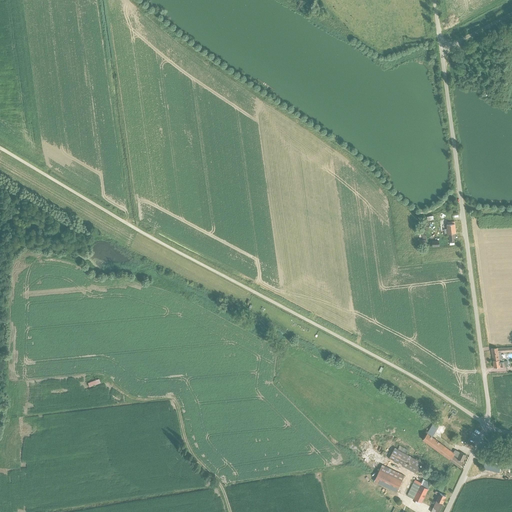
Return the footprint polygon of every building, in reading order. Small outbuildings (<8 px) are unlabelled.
[(448,234),(449,241),(456,240),(455,233),(456,233),(454,222),(447,223),(447,225),(447,229),(444,229),(445,234),(448,234)] [(511,350),(511,347),(491,349),(493,360),(494,368),(508,366),(508,360),(500,361),(499,352),(511,350)] [(99,378),(88,383),(89,386),(100,382),(99,378)] [(455,452),(454,451),(440,441),(440,442),(439,441),(439,440),(433,436),(438,428),(432,425),(427,433),(423,439),(459,467),(463,462),(466,455),(457,450),(455,452)] [(395,447),(389,458),(415,473),(421,462),(406,454),(409,450),(400,445),(398,449),(395,447)] [(485,462),(483,468),(499,472),(501,463),(495,461),(495,464),(485,462)] [(382,464),(374,481),(392,490),(397,492),(405,475),(382,464)] [(415,479),(407,495),(422,503),(428,488),(431,483),(423,479),(422,482),(415,479)] [(439,495),(431,511),(438,511),(446,496),(436,491),(435,493),(439,495)]
